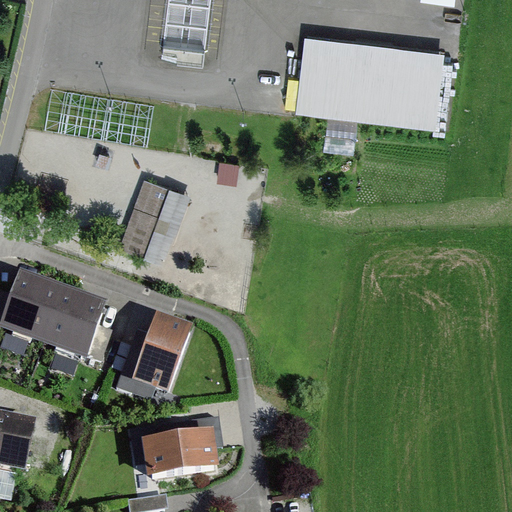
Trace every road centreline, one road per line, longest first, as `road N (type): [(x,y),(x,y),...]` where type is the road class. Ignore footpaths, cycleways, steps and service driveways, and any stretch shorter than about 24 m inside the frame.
road 1 (residential): [(0,241),(229,328),(260,450),(254,466),(221,489),(212,511)]
road 2 (residential): [(42,0),(0,188)]
